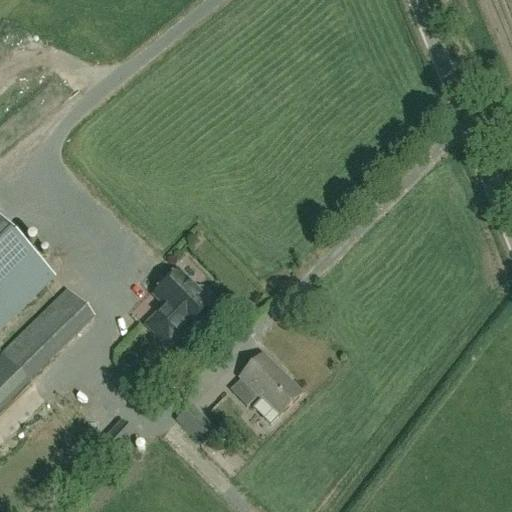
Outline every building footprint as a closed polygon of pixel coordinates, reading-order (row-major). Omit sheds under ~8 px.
[(0,225),(0,331),(53,278),(0,225)] [(159,310),(142,326),(169,353),(187,334),(190,337),(218,310),(208,300),(208,296),(203,290),(199,290),(198,291),(178,270),(148,299),(159,310)] [(0,417),(97,321),(70,295),(0,364),(0,417)] [(302,400),(262,361),(230,394),(247,410),(257,400),(280,423),(302,400)] [(203,450),(218,433),(190,406),(174,423),(203,450)] [(38,460),(64,436),(52,424),(27,448),(38,460)]
